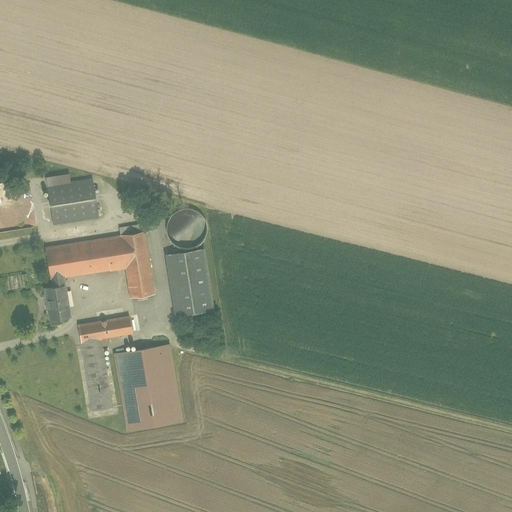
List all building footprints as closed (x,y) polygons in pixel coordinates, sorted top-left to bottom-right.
[(43,187),(50,228),(96,220),(89,180),(43,187)] [(202,223),(197,216),(190,212),(183,211),(175,213),(169,218),(165,225),(164,232),(166,240),(171,246),(177,250),(185,251),(192,249),(199,244),(203,237),(204,230),(202,223)] [(153,298),(148,266),(143,233),(141,225),(115,229),(116,238),(42,249),(48,289),(41,291),(46,325),(66,322),(61,287),(64,287),(62,279),(122,270),(127,302),(153,298)] [(202,250),(162,257),(171,319),(212,313),(202,250)] [(127,318),(75,327),(90,413),(111,410),(99,341),(130,336),(127,318)] [(168,347),(110,357),(123,433),(181,423),(168,347)]
